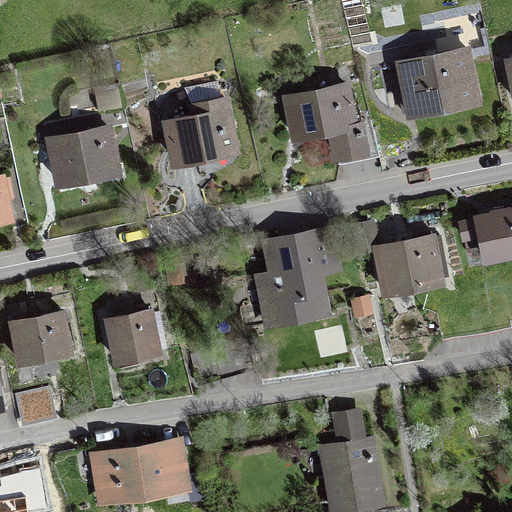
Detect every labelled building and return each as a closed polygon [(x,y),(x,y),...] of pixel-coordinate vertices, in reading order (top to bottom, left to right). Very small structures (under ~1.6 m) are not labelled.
[(476,98),(466,48),(401,62),(411,111),(476,98)] [(115,82),(97,86),(100,99),(105,104),(119,100),(115,82)] [(295,135),(332,127),(337,153),(365,147),(359,120),(353,121),(345,83),(287,95),(295,135)] [(224,98),(193,104),(195,115),(167,121),(175,157),(194,153),(195,155),(235,147),(224,98)] [(117,169),(108,126),(50,138),(59,181),(117,169)] [(2,175),(0,175),(0,217),(11,216),(2,175)] [(480,232),(485,258),(511,251),(511,208),(459,221),(463,236),(480,232)] [(378,245),(374,220),(354,224),(359,249),(378,245)] [(258,275),(264,302),(239,306),(243,326),(327,309),(318,269),(337,265),(331,235),(278,246),(283,269),(258,275)] [(440,279),(432,235),(377,246),(385,290),(440,279)] [(194,275),(190,257),(167,261),(171,280),(194,275)] [(368,292),(350,296),(354,313),(372,309),(368,292)] [(511,324),(506,294),(437,306),(442,336),(511,324)] [(70,350),(62,309),(11,319),(20,360),(70,350)] [(150,309),(107,318),(116,358),(159,349),(150,309)] [(188,347),(197,380),(254,365),(245,332),(188,347)] [(370,437),(363,438),(358,410),(335,413),(341,442),(333,443),(338,472),(328,474),(334,508),(344,506),(344,511),(368,511),(367,502),(381,500),(370,437)] [(128,451),(128,447),(92,453),(94,470),(98,469),(104,496),(122,493),(123,496),(187,485),(182,453),(160,456),(158,446),(128,451)]
